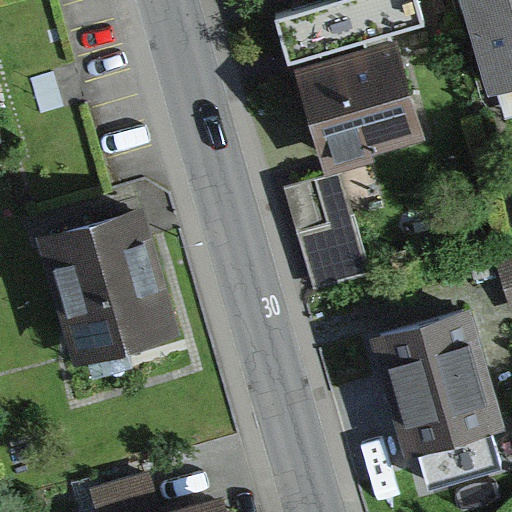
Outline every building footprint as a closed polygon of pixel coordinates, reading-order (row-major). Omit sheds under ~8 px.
[(425,11),(421,0),(282,0),(272,3),(285,50),(425,11)] [(511,0),(471,0),(496,107),(511,103),(511,0)] [(410,52),(313,78),(339,173),(436,146),(410,52)] [(154,223),(60,246),(90,367),(184,344),(154,223)] [(511,416),(489,318),(386,343),(412,452),(511,428),(511,416)] [(163,475),(108,491),(113,511),(160,511),(172,509),(163,475)] [(247,511),(244,500),(202,511),(247,511)]
